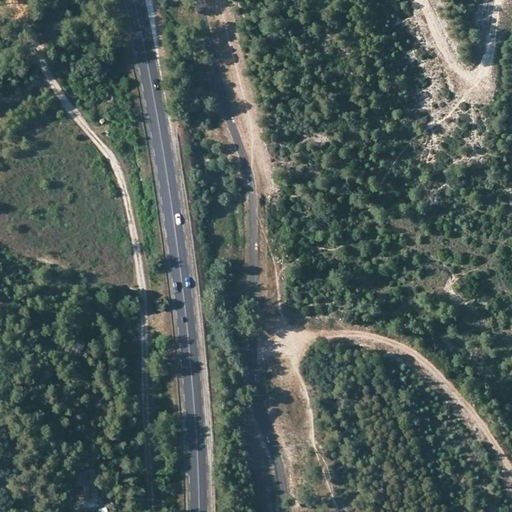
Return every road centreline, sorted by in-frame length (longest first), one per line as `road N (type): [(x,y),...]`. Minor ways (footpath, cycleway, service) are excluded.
road 1 (track): [(151,511),(140,258),(124,184),(115,160),(47,72),(11,0)]
road 2 (primary): [(199,511),(184,302),(134,0)]
road 3 (track): [(511,479),(483,433),(410,353),(354,332),(292,339),(252,358)]
road 4 (track): [(497,0),(483,70),(469,74),(455,68),(424,0)]
